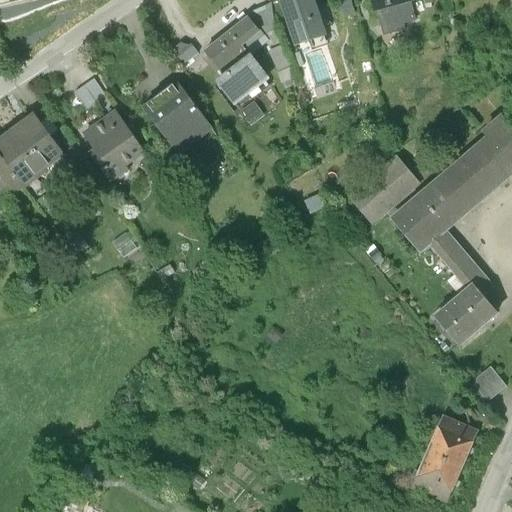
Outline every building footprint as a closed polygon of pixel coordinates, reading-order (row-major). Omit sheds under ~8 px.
[(5,0),(9,12),(36,5),(35,0),(5,0)] [(320,0),(287,0),(303,44),(332,35),(320,0)] [(380,0),(391,40),(412,34),(410,28),(423,24),(418,6),(428,3),(427,0),(380,0)] [(255,20),(258,23),(268,34),(272,40),(284,35),(280,8),(255,20)] [(214,57),(229,75),(246,61),(255,55),(258,60),(275,46),(272,40),(268,34),(258,23),(214,57)] [(284,35),(272,40),(275,46),(281,55),(291,50),(284,35)] [(197,68),(213,59),(208,50),(192,59),(197,68)] [(281,55),(279,55),(289,76),(301,71),(291,50),(281,55)] [(258,60),(255,55),(246,61),(250,65),(232,79),(234,83),(229,87),(244,107),(276,82),(261,63),(258,60)] [(304,84),(301,71),(289,76),(293,88),(304,84)] [(153,112),(187,157),(221,131),(187,87),(153,112)] [(277,98),(253,112),(264,129),(288,115),(277,98)] [(122,178),(154,155),(116,101),(108,108),(118,122),(94,139),(105,154),(102,157),(114,175),(118,173),(122,178)] [(15,141),(4,149),(27,179),(34,189),(58,171),(66,182),(81,170),(73,160),(74,159),(60,140),(44,119),(29,130),(28,130),(14,140),(15,141)] [(490,297),(499,289),(453,234),(511,183),(511,124),(510,122),(491,138),(495,144),(430,200),(402,224),(429,255),(439,246),(478,291),(482,288),(490,297)] [(60,140),(74,159),(78,164),(88,156),(70,132),(60,140)] [(4,149),(0,143),(0,199),(27,179),(4,149)] [(428,186),(407,161),(359,202),(380,227),(395,215),(402,224),(430,200),(423,191),(428,186)] [(478,291),(445,320),(468,347),(505,315),(490,297),(482,288),(478,291)] [(491,378),(481,385),(496,403),(505,395),(511,390),(511,384),(501,370),(491,378)] [(453,418),(438,453),(470,467),(485,432),(453,418)] [(455,503),(470,467),(438,453),(422,488),(455,503)]
